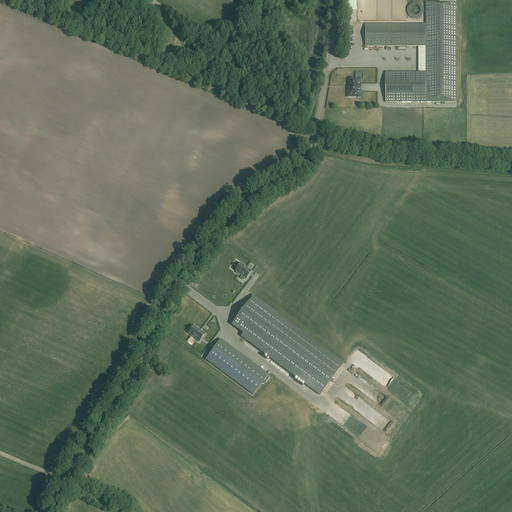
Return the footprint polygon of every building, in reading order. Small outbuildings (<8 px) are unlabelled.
[(456,103),(456,2),(426,3),(426,25),(366,25),(366,47),(418,47),(418,73),(386,73),(386,103),(456,103)] [(350,78),(350,87),(347,87),(347,97),(358,97),(358,93),(361,93),(361,78),(350,78)] [(249,266),(254,270),(257,265),(252,262),(249,266)] [(234,271),(236,271),(235,272),(238,275),(239,274),(245,279),(251,271),(246,267),(246,268),(240,263),(234,271)] [(253,297),(232,325),(244,333),(241,337),(320,395),(343,364),(253,297)] [(189,334),(196,339),(195,339),(200,342),(205,335),(201,331),(201,330),(198,328),(197,329),(194,326),(189,334)] [(221,341),(207,360),(253,394),(267,375),(221,341)] [(374,419),(372,422),(391,435),(398,425),(387,417),(384,422),(379,418),(376,421),(374,419)] [(359,436),(372,449),(381,440),(367,427),(359,436)]
